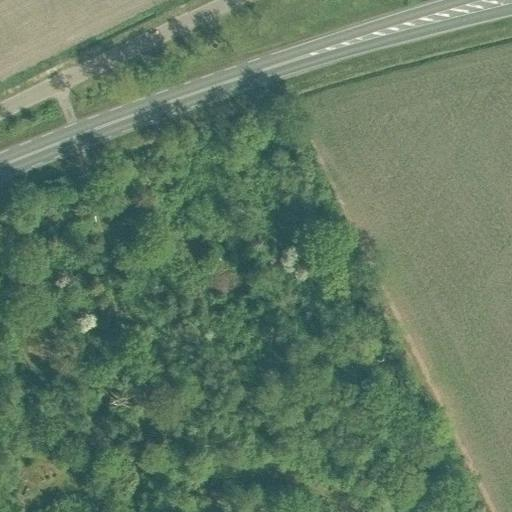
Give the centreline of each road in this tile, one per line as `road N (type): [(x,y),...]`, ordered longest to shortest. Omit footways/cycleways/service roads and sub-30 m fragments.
road 1 (primary): [(0,163),(233,79),(502,0)]
road 2 (track): [(85,167),(143,390),(137,511)]
road 3 (unclassified): [(0,110),(234,0)]
